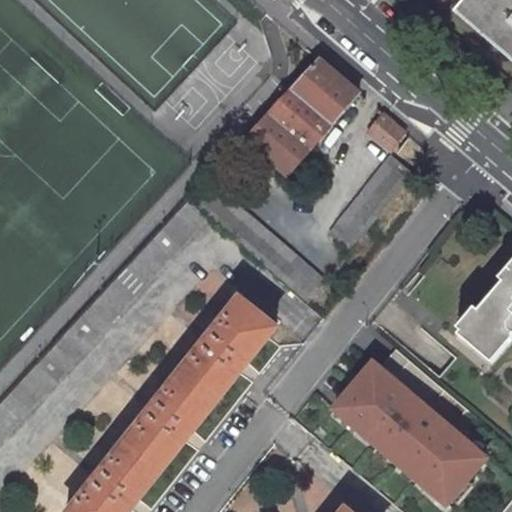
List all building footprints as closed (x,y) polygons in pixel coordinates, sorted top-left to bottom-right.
[(511,0),(465,0),(456,12),(511,59),(511,0)] [(359,94),(319,59),(246,138),(288,175),(359,94)] [(406,134),(383,114),(368,130),(391,150),(406,134)] [(247,151),(240,145),(211,176),(218,183),(247,151)] [(413,173),(392,156),(330,234),(351,251),(367,231),(413,173)] [(326,283),(213,184),(195,204),(308,303),(326,283)] [(0,442),(208,218),(188,201),(0,403),(0,442)] [(511,268),(459,332),(492,361),(511,338),(511,268)] [(276,327),(240,297),(180,372),(216,402),(240,372),(243,368),(246,363),(268,337),(276,327)] [(336,409),(446,503),(485,458),(451,428),(468,409),(397,349),(380,369),(362,390),(356,385),(336,409)] [(374,363),(356,385),(362,390),(380,369),(374,363)] [(216,402),(180,372),(126,440),(162,469),(186,440),(189,436),(192,432),(216,402)] [(162,469),(126,440),(68,511),(127,511),(132,507),(135,503),(138,500),(162,469)]
